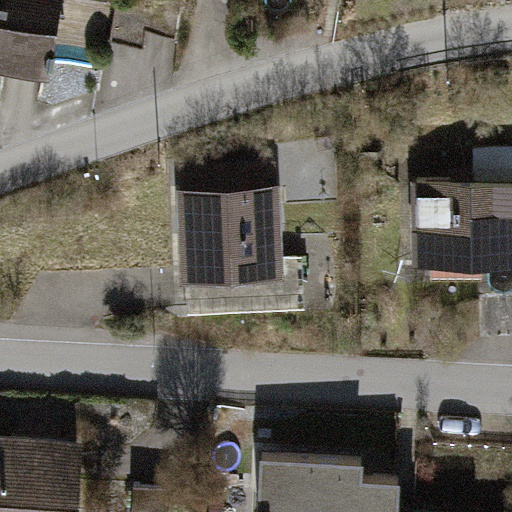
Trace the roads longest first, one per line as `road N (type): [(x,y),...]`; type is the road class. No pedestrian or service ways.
road 1 (residential): [(0,175),(189,105),(425,42),(511,34)]
road 2 (residential): [(0,356),(511,382)]
